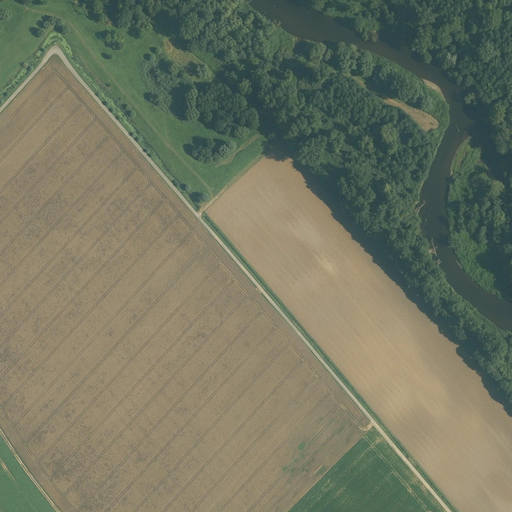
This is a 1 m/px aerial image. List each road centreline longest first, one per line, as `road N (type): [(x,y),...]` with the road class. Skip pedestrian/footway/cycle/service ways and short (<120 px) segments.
road 1 (track): [(450,511),(58,51),(0,111)]
road 2 (track): [(198,216),(297,117),(296,68),(275,30)]
